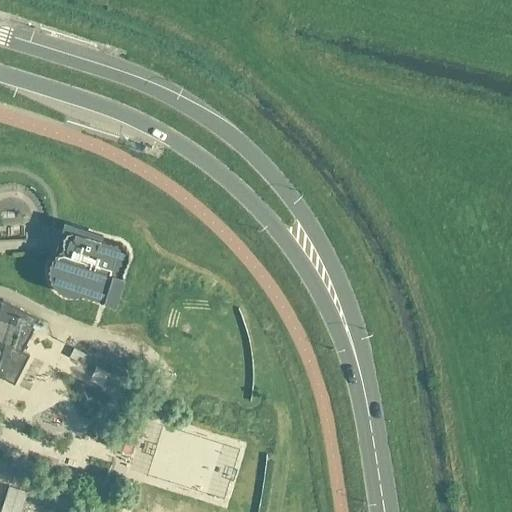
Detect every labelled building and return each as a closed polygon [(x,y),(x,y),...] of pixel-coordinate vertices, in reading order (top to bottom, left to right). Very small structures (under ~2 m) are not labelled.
[(116,242),(113,242),(102,239),(103,234),(64,222),(62,230),(56,250),(60,251),(58,252),(56,254),(54,256),(54,257),(53,258),(51,261),(50,263),(50,265),(49,267),(49,270),(49,273),(49,275),(50,277),(51,280),(52,283),(53,285),(55,287),(57,290),(59,291),(61,293),(64,294),(67,295),(68,296),(72,296),(76,296),(79,296),(82,295),(104,302),(115,306),(124,277),(122,277),(126,266),(126,265),(128,263),(128,261),(129,259),(129,257),(129,254),(129,253),(128,252),(128,250),(127,249),(126,248),(124,246),(124,245),(122,244),(120,243),(117,242),(116,242)] [(0,377),(14,384),(29,355),(22,351),(39,319),(2,300),(0,298),(0,377)] [(131,454),(136,438),(138,432),(129,429),(122,451),(131,454)] [(165,488),(191,497),(208,450),(183,441),(165,488)] [(2,511),(23,511),(28,499),(10,492),(2,511)]
